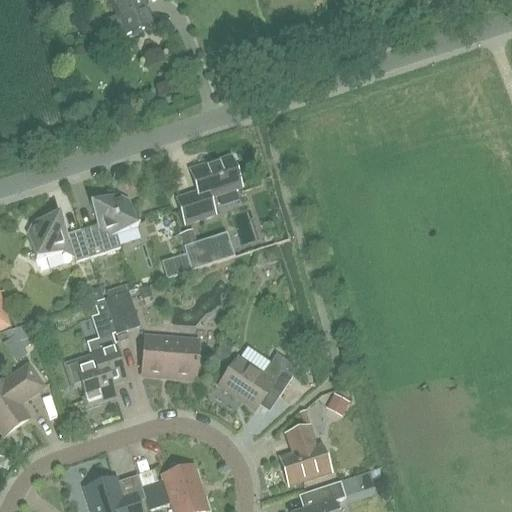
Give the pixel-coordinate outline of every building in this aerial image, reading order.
[(152,27),(143,3),(152,0),(109,0),(117,19),(120,18),(127,36),(152,27)] [(185,226),(215,216),(209,200),(241,189),(231,159),(190,172),(197,194),(177,201),(185,226)] [(80,232),(90,260),(120,250),(116,237),(138,230),(129,203),(116,197),(90,205),(97,227),(80,232)] [(90,260),(80,232),(67,237),(60,215),(34,224),(27,236),(36,263),(72,251),(76,265),(90,260)] [(223,260),(217,241),(196,248),(191,234),(180,238),(191,271),(223,260)] [(127,294),(108,300),(104,302),(116,336),(139,329),(127,294)] [(0,331),(9,328),(0,301),(0,331)] [(82,389),(88,408),(116,399),(112,388),(126,383),(111,336),(87,344),(91,356),(63,365),(72,392),(82,389)] [(195,382),(198,344),(145,340),(142,378),(195,382)] [(276,356),(270,364),(248,348),(239,362),(237,361),(219,388),(255,413),(269,392),(279,399),(298,371),(276,356)] [(44,390),(28,367),(4,385),(2,383),(0,384),(0,433),(4,439),(29,421),(19,407),(44,390)] [(315,449),(309,428),(286,436),(293,456),(279,460),(288,488),(331,474),(322,446),(315,449)] [(148,451),(137,455),(144,482),(156,479),(148,451)] [(207,511),(193,468),(162,478),(163,482),(141,489),(148,511),(151,511),(171,506),(173,511),(207,511)] [(121,500),(115,481),(85,491),(92,511),(140,511),(135,496),(121,500)] [(336,511),(334,504),(346,500),(341,484),(318,491),(323,507),(306,511),(336,511)]
